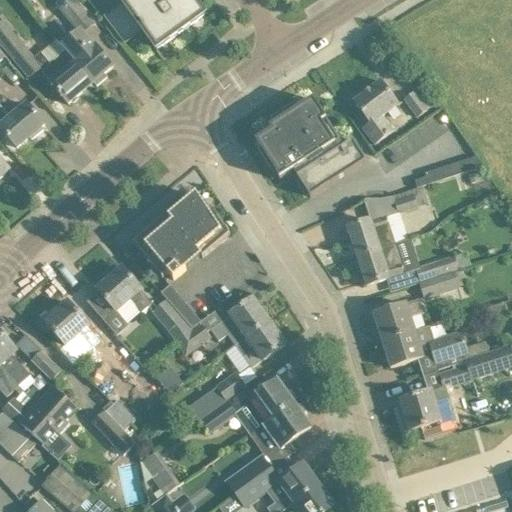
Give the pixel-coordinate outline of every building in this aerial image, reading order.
[(94,24),(73,0),(69,0),(58,10),(77,32),(80,35),(84,32),(94,24)] [(157,52),(206,16),(194,0),(124,0),(122,2),(123,4),(105,17),(104,17),(125,46),(143,32),(146,35),(157,52)] [(511,0),(487,0),(496,14),(486,21),(499,43),(511,35),(506,27),(511,23),(511,0)] [(455,5),(435,17),(457,54),(476,42),(481,51),(494,43),(480,21),(469,28),(455,5)] [(435,17),(414,30),(428,53),(418,59),(431,81),(443,74),(438,66),(457,54),(435,17)] [(0,44),(29,79),(31,77),(47,61),(41,53),(40,52),(34,58),(3,21),(0,23),(0,44)] [(77,32),(61,45),(66,52),(69,55),(93,85),(95,83),(97,85),(107,77),(105,74),(113,68),(100,52),(96,47),(84,32),(80,35),(77,32)] [(391,43),(370,57),(396,95),(417,80),(391,43)] [(69,105),(93,85),(69,55),(66,52),(48,67),(48,68),(43,73),(51,84),(69,105)] [(349,70),(349,71),(375,109),(396,95),(370,57),(350,71),(349,70)] [(349,71),(327,86),(353,124),(375,109),(349,71)] [(427,83),(416,91),(422,99),(433,92),(427,83)] [(340,142),(339,140),(314,100),(297,111),(296,112),(297,115),(287,121),(283,115),(271,123),(273,127),(270,129),(272,132),(256,142),(262,152),(258,154),(266,166),(272,162),(279,172),(276,174),(276,175),(280,181),(295,171),(294,171),(298,169),(301,174),(297,177),(297,178),(300,182),(301,183),(304,181),(310,191),(307,192),(307,193),(311,198),(367,162),(353,141),(344,147),(340,142)] [(45,125),(32,110),(28,105),(11,119),(0,105),(0,126),(1,128),(0,128),(17,148),(45,125)] [(390,109),(380,116),(386,124),(396,117),(390,109)] [(380,116),(369,124),(375,132),(386,124),(380,116)] [(477,158),(471,160),(475,171),(484,168),(477,158)] [(0,179),(9,171),(0,160),(0,179)] [(471,160),(463,162),(467,173),(475,171),(471,160)] [(463,162),(456,164),(459,176),(467,173),(463,162)] [(456,164),(448,167),(452,178),(459,176),(456,164)] [(448,167),(441,169),(444,181),(452,178),(448,167)] [(441,169),(433,172),(436,183),(444,181),(441,169)] [(433,172),(425,174),(426,178),(429,186),(436,183),(433,172)] [(426,178),(415,181),(418,189),(429,186),(426,178)] [(207,211),(197,194),(176,211),(174,209),(133,244),(163,279),(168,274),(174,281),(186,270),(201,257),(203,259),(230,235),(212,208),(207,211)] [(399,216),(419,209),(415,196),(395,202),(399,216)] [(348,229),(358,258),(395,245),(386,216),(348,229)] [(395,245),(358,258),(367,287),(394,278),(405,274),(395,245)] [(420,283),(456,271),(458,270),(454,258),(416,271),(420,283)] [(169,333),(175,343),(191,330),(165,302),(156,310),(152,305),(153,305),(141,291),(122,269),(112,278),(107,272),(93,284),(98,290),(98,291),(103,298),(116,312),(130,300),(142,314),(149,308),(169,333)] [(459,272),(458,273),(421,285),(425,298),(459,287),(468,285),(464,273),(460,274),(459,272)] [(170,286),(161,294),(191,330),(200,324),(202,323),(170,286)] [(103,324),(116,312),(103,298),(90,310),(103,324)] [(227,335),(236,347),(269,323),(253,300),(237,311),(231,316),(222,322),(211,330),(219,342),(227,335)] [(382,342),(414,332),(410,319),(423,315),(419,301),(374,315),(382,342)] [(58,307),(39,323),(48,333),(52,330),(65,346),(60,350),(74,366),(102,342),(87,326),(88,325),(82,318),(77,312),(69,303),(61,310),(58,307)] [(128,326),(116,312),(103,324),(117,341),(131,329),(128,326)] [(270,357),(286,346),(269,323),(236,347),(249,366),(252,369),(264,361),(270,357)] [(201,325),(176,344),(186,357),(212,339),(210,337),(207,333),(201,325)] [(437,365),(456,358),(468,354),(461,333),(434,343),(429,327),(414,332),(382,342),(391,369),(424,358),(424,357),(433,354),(437,365)] [(0,366),(19,388),(31,376),(12,356),(16,352),(0,334),(0,366)] [(125,345),(110,359),(152,407),(168,393),(125,345)] [(511,347),(511,348),(510,347),(489,353),(469,359),(470,361),(465,363),(466,366),(439,375),(443,388),(445,392),(446,391),(511,369),(511,347)] [(42,352),(32,362),(52,382),(62,372),(42,352)] [(15,391),(19,388),(0,366),(0,391),(6,398),(15,391)] [(200,422),(228,403),(227,402),(246,388),(235,373),(215,387),(216,389),(190,407),(200,422)] [(285,389),(284,390),(278,381),(255,397),(256,397),(244,405),(252,417),(260,428),(294,405),(293,403),(294,402),(295,397),(290,390),(285,389)] [(66,422),(77,410),(53,388),(40,403),(37,406),(21,425),(20,426),(44,447),(56,433),(59,436),(69,425),(66,422)] [(439,389),(401,401),(405,414),(402,415),(406,430),(410,429),(411,432),(421,429),(425,440),(461,429),(461,428),(460,428),(452,402),(453,402),(453,401),(444,404),(439,389)] [(21,425),(37,406),(34,403),(28,397),(24,392),(20,396),(16,400),(15,398),(4,409),(21,425)] [(124,433),(136,421),(117,401),(113,405),(105,414),(124,433)] [(209,436),(237,416),(228,403),(200,422),(209,436)] [(296,406),(294,405),(260,428),(273,447),(277,452),(289,444),(295,440),(311,428),(305,419),(306,419),(307,413),(302,407),(296,406)] [(0,445),(18,462),(34,446),(35,444),(29,439),(30,437),(4,414),(1,416),(0,414),(0,445)] [(135,446),(123,434),(124,433),(105,414),(92,426),(122,458),(135,446)] [(273,468),(263,455),(225,483),(234,496),(273,468)] [(282,481),(267,492),(276,503),(268,510),(269,511),(281,511),(294,503),(295,504),(319,486),(303,465),(294,472),(282,481)] [(77,511),(93,494),(61,466),(43,487),(72,511),(77,511)] [(169,468),(153,479),(165,496),(181,484),(169,468)] [(282,481),(273,468),(234,496),(244,509),(267,492),(282,481)] [(327,511),(335,507),(319,486),(295,504),(300,511),(327,511)] [(180,511),(168,495),(150,507),(150,511),(180,511)] [(39,504),(31,511),(30,511),(51,511),(41,502),(39,504)]
